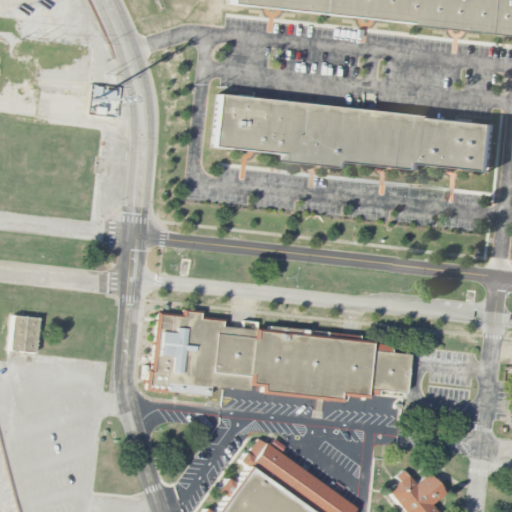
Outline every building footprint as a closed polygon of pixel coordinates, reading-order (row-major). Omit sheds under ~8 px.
[(511,36),(223,5),(223,0),(511,0),(511,36)] [(100,97),(101,89),(113,90),(112,98),(100,97)] [(209,147),(215,94),(492,124),(487,171),(420,163),(419,170),(347,162),(346,167),(277,160),(278,154),(209,147)] [(92,114),(92,107),(102,108),(102,115),(92,114)] [(153,313),(221,320),(220,327),(387,345),(386,354),(403,356),(399,391),(374,389),(374,395),(364,394),(363,398),(337,396),(336,402),(254,393),(255,388),(246,387),(246,391),(208,387),(207,397),(144,390),(153,313)] [(10,315),(36,318),(32,353),(6,350),(10,315)] [(348,511),(352,507),(275,456),(281,447),(270,439),(265,447),(253,438),(237,463),(243,467),(213,511),(206,511),(202,509),(200,511),(348,511)] [(426,474),(412,485),(402,474),(382,490),(400,511),(433,511),(428,505),(442,494),(426,474)]
